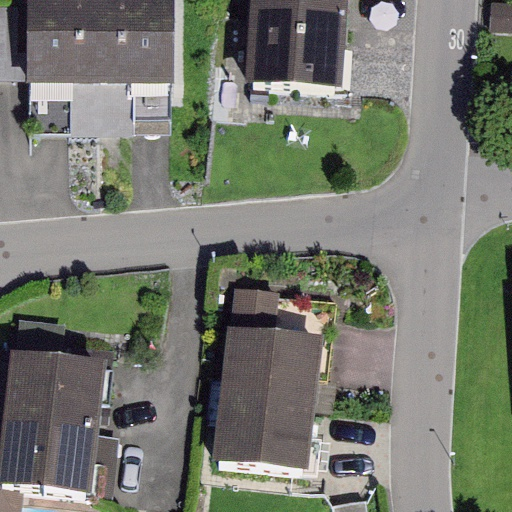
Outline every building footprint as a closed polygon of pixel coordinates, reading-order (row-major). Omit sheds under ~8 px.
[(102,0),(28,0),(28,11),(28,88),(28,97),(102,97),(102,0)] [(102,97),(176,98),(176,1),(102,0),(102,97)] [(341,0),(239,0),(231,99),(332,108),(341,0)] [(0,87),(28,88),(28,11),(0,10),(0,87)] [(326,351),(230,339),(222,407),(318,419),(326,351)] [(4,440),(99,450),(108,375),(12,365),(4,440)] [(214,476),(310,487),(318,419),(222,407),(214,476)] [(99,450),(4,440),(1,468),(0,467),(0,511),(23,511),(24,509),(25,501),(93,509),(99,450)]
